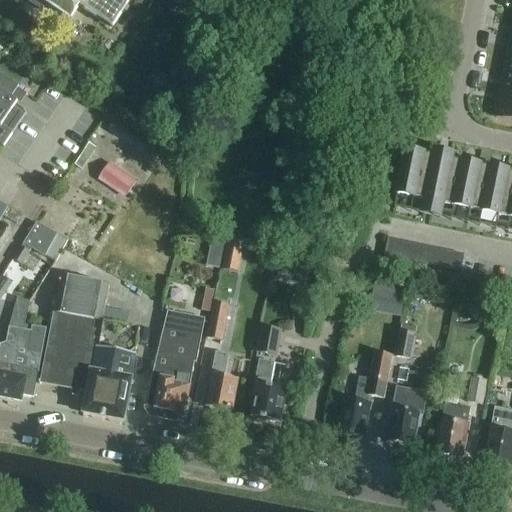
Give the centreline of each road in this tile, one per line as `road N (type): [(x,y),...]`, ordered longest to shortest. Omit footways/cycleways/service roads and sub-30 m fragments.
road 1 (tertiary): [(469,511),(0,423)]
road 2 (residential): [(477,0),(455,110),(464,131),(511,144)]
